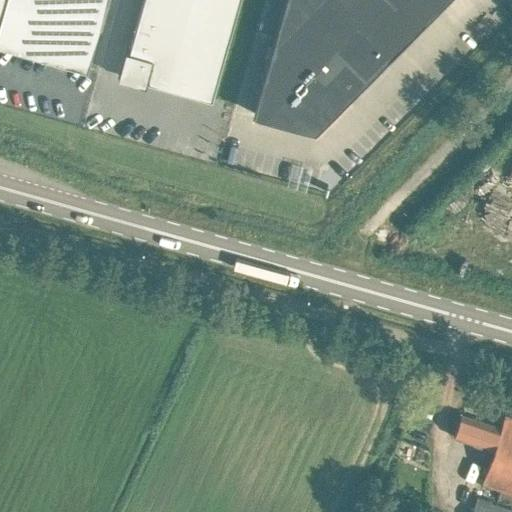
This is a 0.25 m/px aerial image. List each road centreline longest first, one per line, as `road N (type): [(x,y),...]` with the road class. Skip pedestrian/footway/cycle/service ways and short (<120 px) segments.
road 1 (primary): [(461,316),(0,188)]
road 2 (unclassified): [(452,347),(0,220)]
road 3 (unknown): [(470,0),(333,139),(305,142),(250,124)]
road 4 (unclassified): [(370,228),(511,85)]
road 5 (unknown): [(141,0),(122,66),(126,89),(226,126)]
